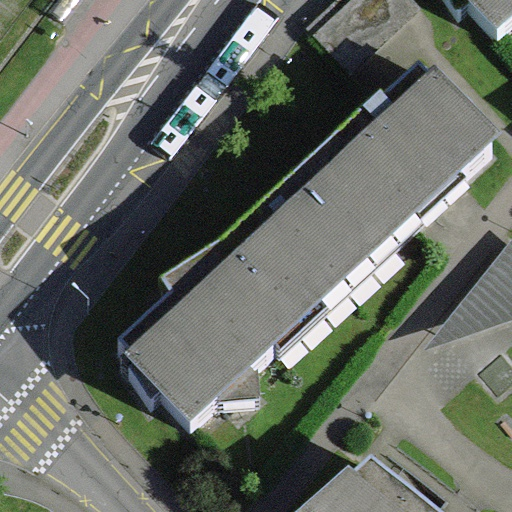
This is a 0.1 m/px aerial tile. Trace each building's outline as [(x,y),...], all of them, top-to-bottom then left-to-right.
[(343,67),(408,5),(402,0),(358,0),(316,40),(343,67)] [(511,0),(439,0),(502,64),(511,53),(511,0)] [(128,374),(196,451),(458,215),(511,166),(511,158),(446,85),(441,90),(431,79),(394,113),(388,106),(371,122),(375,127),(230,258),(171,299),(180,313),(123,356),(133,369),(128,374)] [(511,247),(434,346),(483,385),(511,349),(511,247)] [(428,511),(373,468),(324,511),(428,511)]
